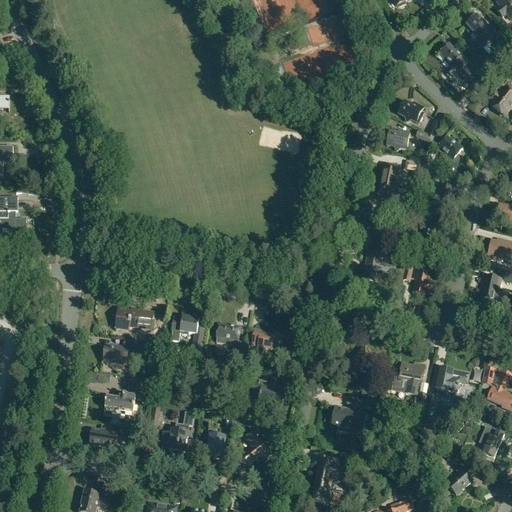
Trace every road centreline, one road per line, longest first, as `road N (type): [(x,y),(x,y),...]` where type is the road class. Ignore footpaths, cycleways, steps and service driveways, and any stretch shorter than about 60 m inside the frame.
road 1 (unclassified): [(75,274),(72,158),(9,0)]
road 2 (residential): [(325,311),(362,138),(403,57)]
road 3 (residential): [(75,274),(325,311)]
road 4 (residential): [(286,499),(48,460)]
road 5 (residential): [(446,336),(496,143)]
road 6 (residential): [(286,499),(325,311)]
road 7 (unclassified): [(48,460),(75,274)]
road 8 (residential): [(496,143),(403,57)]
road 9 (residential): [(325,311),(446,336)]
